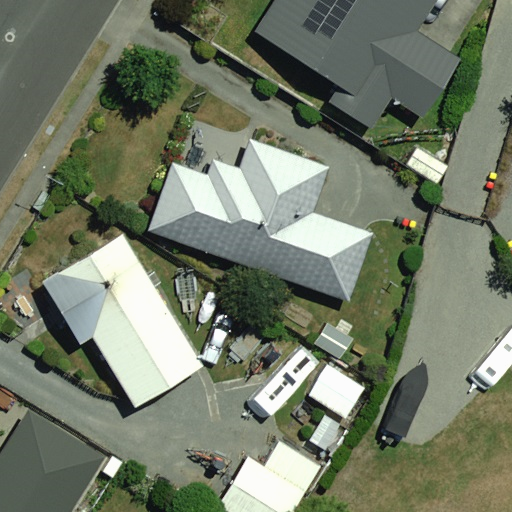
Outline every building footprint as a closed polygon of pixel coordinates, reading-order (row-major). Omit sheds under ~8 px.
[(256,0),(244,22),(411,115),(451,44),(411,22),(423,0),(256,0)] [(158,149),(135,224),(333,286),(355,215),(303,199),(317,153),(236,128),(223,169),(158,149)] [(114,222),(30,268),(109,409),(193,362),(114,222)] [(0,511),(45,511),(83,448),(12,406),(0,426),(0,511)] [(244,424),(197,506),(206,511),(270,511),(302,457),(244,424)]
